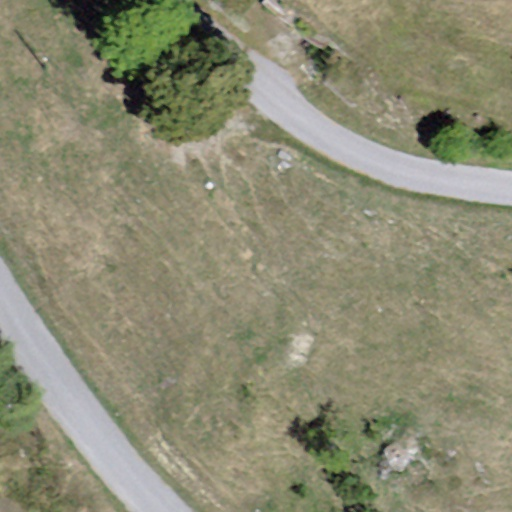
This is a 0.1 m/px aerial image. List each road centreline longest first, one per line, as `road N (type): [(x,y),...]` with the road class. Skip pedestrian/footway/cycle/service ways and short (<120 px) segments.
road 1 (unclassified): [(166,0),(336,137),(450,174),(511,184)]
road 2 (unclassified): [(180,511),(89,434),(0,301)]
